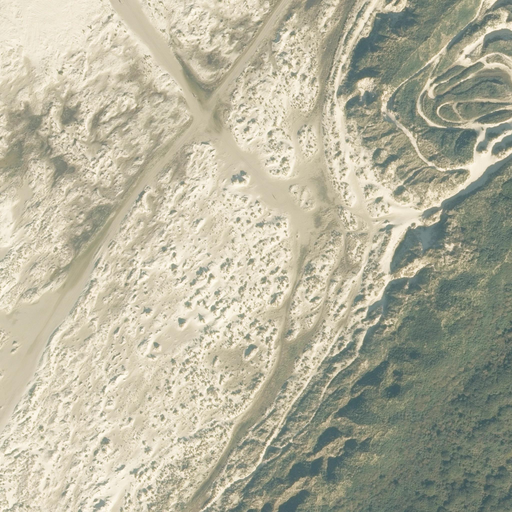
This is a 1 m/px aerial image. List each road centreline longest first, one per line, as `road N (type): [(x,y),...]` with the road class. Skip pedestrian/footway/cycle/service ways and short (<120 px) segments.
road 1 (track): [(350,0),(318,135),(326,210),(349,214),(366,229),(413,217),(511,158)]
road 2 (track): [(489,176),(475,156),(478,135),(445,129),(423,112),(424,92),(453,36),(511,5)]
